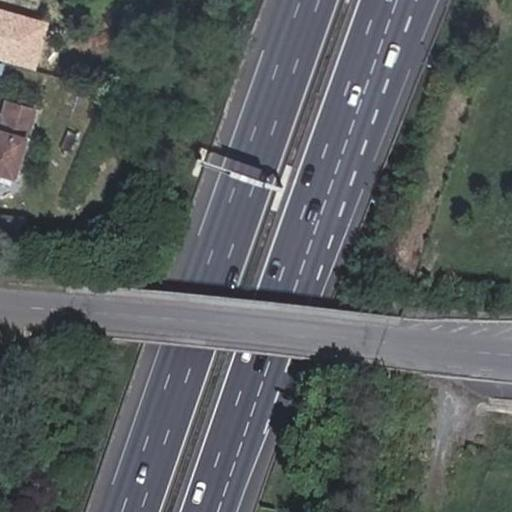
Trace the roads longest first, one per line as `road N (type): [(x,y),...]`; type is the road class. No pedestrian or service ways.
road 1 (motorway): [(222,511),(436,0)]
road 2 (motorway): [(203,511),(394,0)]
road 3 (motorway): [(310,0),(132,511)]
road 4 (tertiary): [(0,308),(511,354)]
